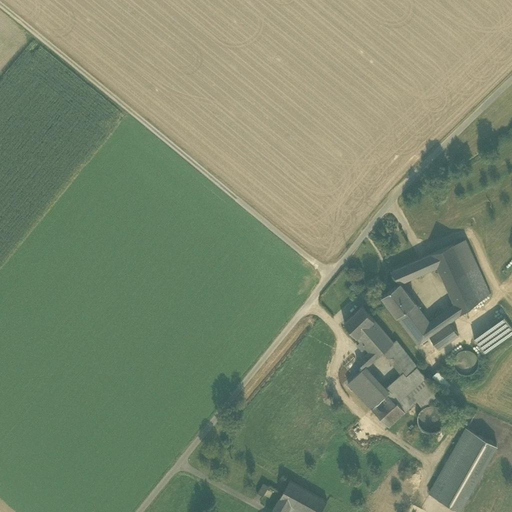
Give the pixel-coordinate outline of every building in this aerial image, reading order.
[(454,245),(479,302),(488,295),(464,240),(454,245)] [(454,305),(449,308),(456,318),(479,302),(454,245),(424,258),(430,270),(437,267),(454,305)] [(424,258),(416,261),(422,274),(430,270),(424,258)] [(406,281),(422,274),(416,261),(391,272),(400,284),(400,283),(406,281)] [(400,283),(406,291),(410,287),(406,281),(400,283)] [(382,297),(397,317),(415,304),(406,291),(400,283),(400,284),(382,297)] [(458,336),(450,322),(443,313),(429,323),(415,304),(397,317),(418,345),(429,337),(438,350),(458,336)] [(344,324),(357,338),(374,321),(362,307),(344,324)] [(450,322),(456,318),(449,308),(443,313),(450,322)] [(474,339),(484,353),(511,333),(511,328),(504,317),(474,339)] [(365,355),(372,363),(383,353),(392,345),(400,356),(405,352),(396,341),(393,343),(374,321),(357,338),(361,342),(369,352),(365,355)] [(356,346),(365,356),(365,355),(369,352),(361,342),(356,346)] [(392,345),(383,353),(399,372),(412,361),(405,352),(400,356),(392,345)] [(453,364),(454,366),(454,367),(455,370),(458,373),(460,375),(462,375),(465,376),(467,376),(469,375),(472,374),(475,372),(477,369),(478,367),(478,362),(478,359),(477,358),(475,355),(473,353),(471,352),(469,351),(466,351),(464,351),(462,351),(460,352),(458,354),(456,356),(454,359),(453,363),(453,364)] [(365,355),(365,356),(358,362),(364,369),(364,370),(372,363),(365,355)] [(399,372),(401,375),(402,373),(406,378),(418,369),(412,361),(399,372)] [(341,377),(348,384),(364,369),(358,362),(341,377)] [(348,384),(371,410),(387,395),(383,391),(364,370),(364,369),(348,384)] [(380,419),(419,385),(426,379),(418,369),(406,378),(402,373),(401,375),(383,391),(387,395),(371,410),(380,419)] [(433,377),(444,390),(450,385),(439,372),(433,377)] [(433,388),(426,379),(419,385),(426,394),(433,388)] [(419,385),(380,419),(389,428),(417,402),(423,409),(439,395),(433,388),(426,394),(419,385)] [(439,432),(441,431),(442,430),(444,428),(445,425),(446,422),(446,419),(445,416),(444,414),(443,411),(442,410),(439,408),(437,407),(434,406),(431,406),(428,407),(426,407),(423,409),(421,411),(420,413),(418,416),(418,419),(418,421),(418,423),(419,425),(421,429),(422,430),(424,432),(427,433),(429,434),(432,434),(434,434),(437,433),(439,432)] [(429,494),(460,511),(497,445),(467,428),(429,494)] [(290,506),(301,511),(321,511),(327,502),(290,481),(279,500),(290,506)] [(258,494),(263,497),(269,487),(263,484),(258,494)] [(279,500),(273,511),(274,511),(287,511),(290,506),(279,500)]
